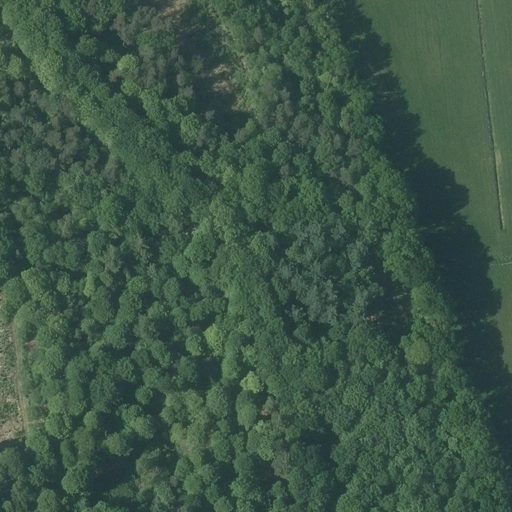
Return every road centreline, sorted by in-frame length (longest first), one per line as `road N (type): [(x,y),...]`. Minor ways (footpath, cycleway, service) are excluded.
road 1 (tertiary): [(212,243),(178,192),(10,0)]
road 2 (tertiary): [(302,511),(295,443),(272,366),(212,243)]
road 3 (track): [(6,244),(33,511)]
road 4 (unclassified): [(212,243),(0,244)]
